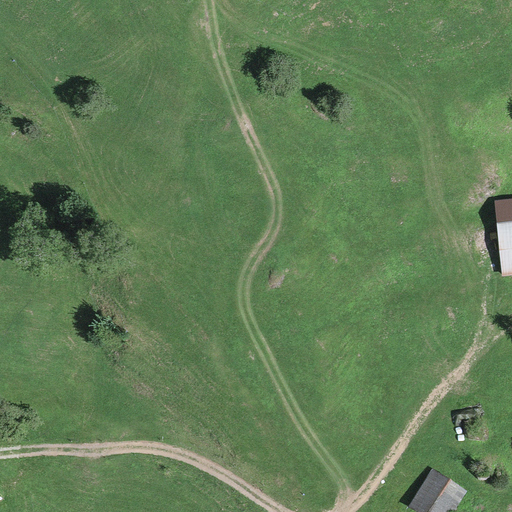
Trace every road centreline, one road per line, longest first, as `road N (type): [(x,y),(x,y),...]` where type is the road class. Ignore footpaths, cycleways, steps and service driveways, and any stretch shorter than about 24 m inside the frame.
road 1 (track): [(0,452),(167,452),(229,478),(277,511)]
road 2 (track): [(348,511),(415,435),(482,336),(488,271)]
